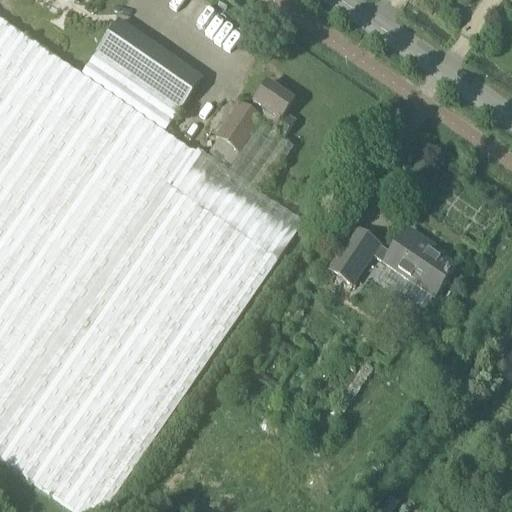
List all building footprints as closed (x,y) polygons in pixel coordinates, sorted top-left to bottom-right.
[(116,27),(108,39),(78,81),(0,26),(0,463),(72,511),(105,511),(301,229),(259,200),(291,153),(280,145),(257,129),(225,176),(204,162),(195,156),(192,160),(162,139),(199,85),(116,27)] [(224,34),(229,37),(233,31),(228,27),(224,34)] [(204,162),(225,176),(257,129),(280,145),(292,126),(283,119),(291,107),(265,88),(246,115),(237,109),(214,142),(217,144),(204,162)] [(330,274),(351,289),(372,259),(434,302),(455,272),(419,247),(422,243),(408,234),(391,258),(368,242),(357,235),(330,274)] [(364,369),(351,388),(330,419),(337,424),(371,374),(364,369)] [(394,511),(398,507),(387,499),(377,511),(394,511)]
